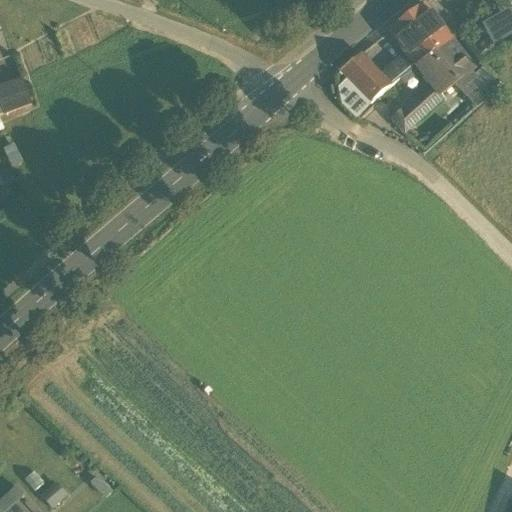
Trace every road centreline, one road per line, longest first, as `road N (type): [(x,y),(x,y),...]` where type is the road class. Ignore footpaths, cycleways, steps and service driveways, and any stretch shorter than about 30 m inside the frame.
road 1 (tertiary): [(0,336),(292,80)]
road 2 (residential): [(292,80),(347,133),(407,162),(511,258)]
road 3 (residential): [(87,0),(292,80)]
road 4 (tertiary): [(292,80),(394,0)]
